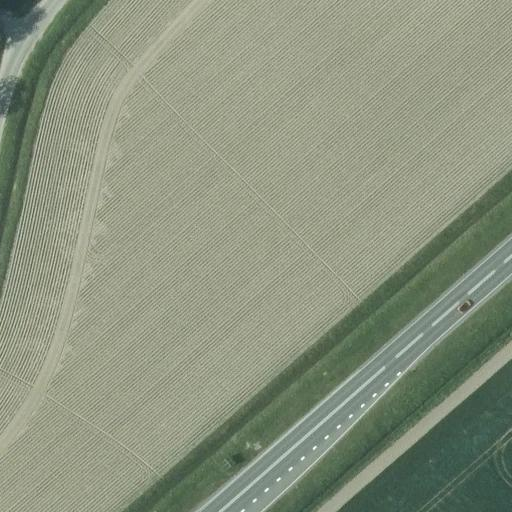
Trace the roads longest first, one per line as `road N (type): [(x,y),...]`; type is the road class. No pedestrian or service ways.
road 1 (trunk): [(220,511),(511,255)]
road 2 (unclassified): [(0,116),(23,44),(58,0)]
